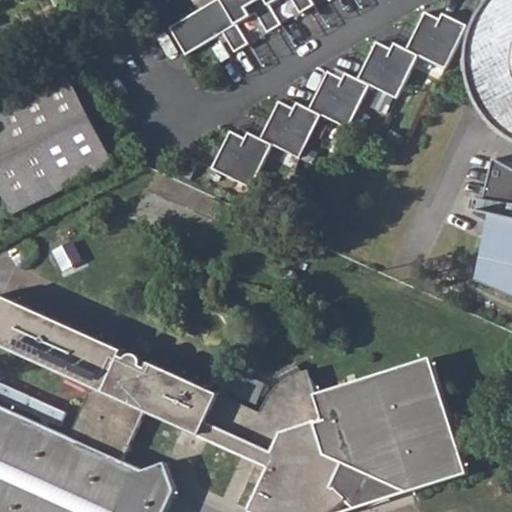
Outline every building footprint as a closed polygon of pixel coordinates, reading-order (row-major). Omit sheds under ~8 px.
[(219,0),(172,28),(189,55),(226,33),(237,53),(251,44),(240,25),(258,14),(270,33),(284,25),(273,6),(282,0),(294,0),(303,14),(317,6),(313,0),(219,0)] [(511,108),(511,1),(500,22),(494,51),(497,80),(510,106),(511,108)] [(399,99),(420,56),(448,70),(470,27),(445,15),(443,21),(428,12),(409,50),(397,44),(394,50),(379,42),(361,80),(348,74),(345,80),(330,72),(312,110),(299,104),(296,110),(282,101),(263,140),(251,133),(247,140),(233,132),(214,169),(253,188),(274,145),(302,158),(323,115),(350,129),(372,85),(399,99)] [(0,195),(4,193),(14,214),(113,163),(66,68),(0,103),(0,195)] [(511,168),(494,158),(482,212),(494,215),(482,267),(499,271),(495,288),(511,295),(511,168)] [(0,511),(169,511),(178,493),(166,463),(147,469),(127,460),(147,413),(269,470),(250,511),(350,511),(411,492),(470,473),(432,357),(317,396),(309,371),(284,385),(271,398),(261,413),(221,395),(222,392),(153,362),(150,369),(143,364),(144,359),(139,355),(130,360),(124,355),(126,349),(1,292),(0,292),(0,346),(95,390),(87,393),(69,434),(0,403),(0,511)] [(0,379),(0,399),(62,428),(70,411),(0,379)]
